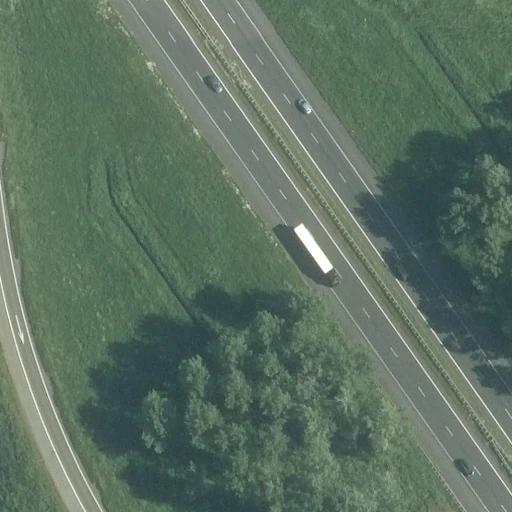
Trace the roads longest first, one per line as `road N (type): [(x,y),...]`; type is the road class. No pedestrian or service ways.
road 1 (motorway): [(145,0),(504,511)]
road 2 (motorway): [(511,415),(218,0)]
road 3 (motorway): [(0,224),(28,354),(95,511)]
